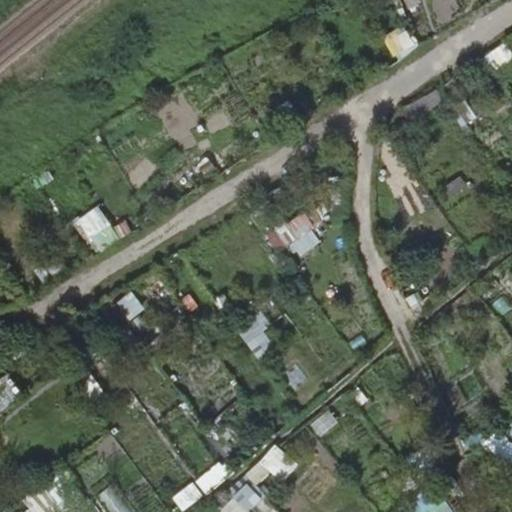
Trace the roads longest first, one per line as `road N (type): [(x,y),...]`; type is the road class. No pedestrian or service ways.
road 1 (track): [(511,7),(252,178),(0,322)]
road 2 (track): [(449,449),(361,236),(366,103)]
